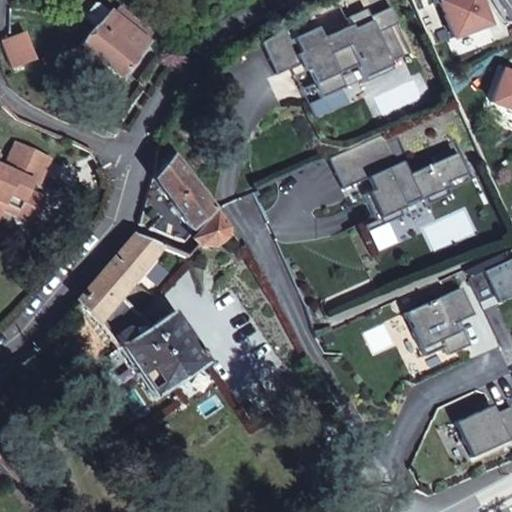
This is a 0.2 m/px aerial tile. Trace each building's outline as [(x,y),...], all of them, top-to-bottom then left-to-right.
[(432,0),(434,4),(439,3),(452,38),(489,25),(479,0),(432,0)] [(107,11),(98,2),(94,3),(85,14),(85,18),(94,26),(107,11)] [(306,70),(319,98),(344,87),(338,75),(357,66),(364,82),(393,69),(390,62),(403,56),(390,27),(398,23),(391,7),(369,16),(366,9),(346,17),(350,25),(321,38),(316,27),(288,40),(283,28),(259,41),(270,66),(294,55),(302,52),(309,68),(306,70)] [(134,20),(121,9),(115,9),(111,14),(127,28),(134,20)] [(111,14),(107,11),(94,26),(91,30),(78,45),(79,46),(117,78),(147,44),(144,42),(127,28),(111,14)] [(150,34),(134,20),(127,28),(144,42),(150,34)] [(91,30),(86,25),(73,41),(78,45),(91,30)] [(178,32),(171,26),(159,42),(166,48),(178,32)] [(34,60),(25,33),(0,42),(10,68),(34,60)] [(94,59),(79,46),(77,48),(78,55),(86,62),(92,61),(94,59)] [(302,52),(294,55),(302,72),(306,70),(309,68),(302,52)] [(511,74),(503,70),(490,103),(511,111),(511,74)] [(469,181),(454,148),(433,157),(435,162),(408,175),(402,161),(398,163),(384,134),(329,158),(343,189),(367,178),(374,175),(380,188),(373,191),(363,195),(375,221),(378,228),(403,216),(400,210),(404,208),(403,205),(418,199),(419,201),(424,199),(426,205),(451,194),(449,190),(469,181)] [(173,156),(163,142),(162,142),(161,145),(157,156),(155,173),(157,174),(173,156)] [(17,210),(15,214),(31,221),(42,198),(27,191),(31,182),(37,185),(49,159),(15,143),(4,168),(0,166),(0,210),(1,208),(3,203),(17,210)] [(215,209),(173,156),(157,174),(152,179),(190,231),(191,231),(215,209)] [(374,175),(367,178),(373,191),(380,188),(374,175)] [(3,203),(1,208),(15,214),(17,210),(3,203)] [(226,225),(216,211),(191,239),(196,243),(197,245),(212,245),(223,237),(226,225)] [(375,221),(364,226),(367,233),(378,228),(375,221)] [(161,246),(135,235),(78,300),(83,306),(97,321),(146,263),(152,256),(161,246)] [(152,256),(146,263),(132,281),(136,284),(157,260),(152,256)] [(495,297),(498,304),(511,297),(511,259),(469,279),(480,303),(495,297)] [(461,287),(404,313),(424,357),(444,348),(447,355),(469,345),(462,330),(456,332),(452,325),(458,322),(473,315),(461,287)] [(150,326),(119,296),(97,321),(116,349),(118,349),(117,348),(150,326)] [(83,306),(78,300),(72,307),(77,312),(83,306)] [(205,364),(171,312),(150,326),(117,348),(118,349),(151,399),(205,364)] [(462,330),(458,322),(452,325),(456,332),(462,330)] [(494,414),(490,406),(453,423),(469,458),(511,438),(511,411),(510,407),(494,414)]
